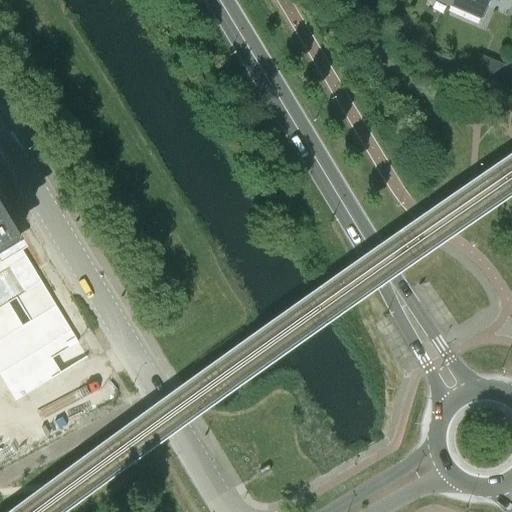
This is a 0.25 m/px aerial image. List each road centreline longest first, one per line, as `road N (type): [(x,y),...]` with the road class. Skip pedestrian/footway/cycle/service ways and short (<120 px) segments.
road 1 (residential): [(229,511),(0,134)]
road 2 (tertiary): [(396,294),(218,0)]
road 3 (unclassified): [(436,448),(329,511)]
road 4 (tertiary): [(396,294),(398,315),(449,404)]
road 5 (tertiary): [(469,391),(396,294)]
